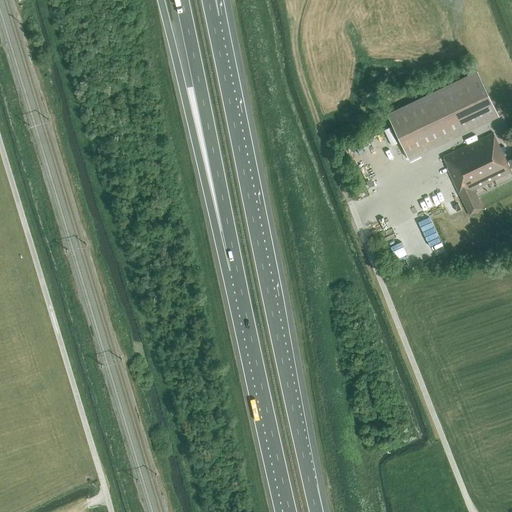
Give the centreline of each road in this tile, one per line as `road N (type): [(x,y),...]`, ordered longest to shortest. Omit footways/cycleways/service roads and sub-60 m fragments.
road 1 (motorway): [(317,511),(221,64)]
road 2 (motorway): [(159,0),(221,254),(249,333)]
road 3 (motorway): [(181,0),(249,333)]
road 4 (unclassified): [(472,511),(353,208)]
road 5 (track): [(353,208),(298,69),(302,0)]
road 6 (motorway): [(249,333),(291,511)]
